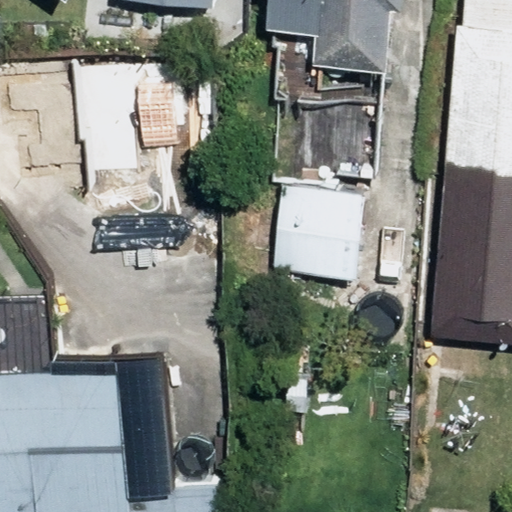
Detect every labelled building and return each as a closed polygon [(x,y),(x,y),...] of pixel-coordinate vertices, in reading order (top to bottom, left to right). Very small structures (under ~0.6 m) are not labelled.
[(315,0),(311,62),(377,67),(382,11),(394,12),(395,0),(315,0)] [(427,335),(511,343),(511,0),(464,0),(462,26),(454,25),(427,335)] [(262,266),(351,278),(361,196),(271,186),(262,266)] [(287,361),(288,395),(302,395),(302,361),(287,361)] [(0,511),(123,511),(116,373),(0,376),(0,511)]
